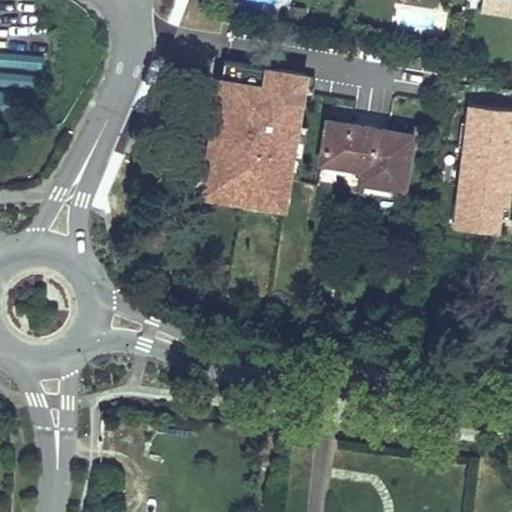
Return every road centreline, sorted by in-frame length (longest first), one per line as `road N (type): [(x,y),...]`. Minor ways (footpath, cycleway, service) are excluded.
road 1 (primary): [(511,406),(251,370)]
road 2 (primary): [(251,370),(89,287)]
road 3 (primary): [(79,342),(121,339),(251,370)]
road 4 (residential): [(88,161),(127,80),(133,38),(120,0)]
